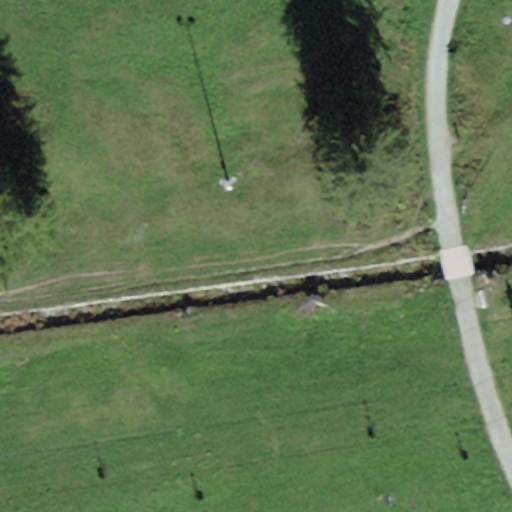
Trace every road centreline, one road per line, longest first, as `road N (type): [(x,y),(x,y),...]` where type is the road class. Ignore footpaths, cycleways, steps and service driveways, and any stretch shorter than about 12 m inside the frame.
road 1 (track): [(448,226),(475,354),(511,467)]
road 2 (track): [(451,0),(438,81),(448,226)]
